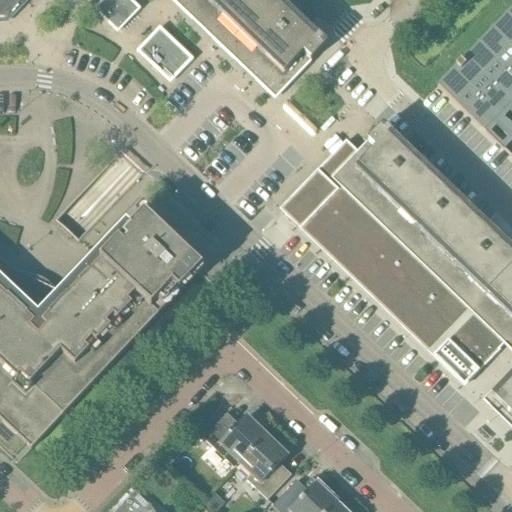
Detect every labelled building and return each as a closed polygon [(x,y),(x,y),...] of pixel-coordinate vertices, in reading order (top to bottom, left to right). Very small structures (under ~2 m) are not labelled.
[(0,0),(0,19),(4,19),(22,0),(179,0),(272,88),(302,56),(310,64),(313,61),(326,47),(308,30),(276,0),(0,0)] [(127,0),(106,0),(95,11),(117,33),(139,11),(127,0)] [(451,72),(437,87),(484,133),(485,132),(499,118),(511,103),(511,9),(506,15),(493,29),(479,44),(465,58),(451,72)] [(160,31),(139,53),(169,82),(190,60),(160,31)] [(511,103),(499,118),(485,132),(504,151),(511,143),(503,135),(510,128),(511,130),(511,103)] [(281,213),(292,223),(292,224),(299,230),(463,387),(507,341),(511,345),(511,382),(494,402),(511,419),(511,251),(485,225),(471,212),(466,207),(446,187),(440,182),(428,171),(423,166),(402,146),(397,141),(383,127),(366,144),(361,149),(357,154),(345,143),(344,145),(345,146),(281,213)] [(511,130),(510,128),(503,135),(511,143),(511,142),(511,130)] [(0,421),(17,437),(31,450),(201,270),(143,214),(90,272),(49,317),(0,268),(0,421)] [(238,468),(266,439),(246,420),(236,430),(223,418),(202,440),(223,461),(227,457),(238,468)] [(266,439),(238,468),(249,478),(246,482),(267,503),(288,480),(276,469),(286,458),(266,439)] [(162,455),(157,460),(168,470),(173,465),(162,455)] [(330,511),(336,506),(316,487),(306,497),(293,485),(272,508),(276,511),(330,511)] [(153,511),(143,502),(143,503),(135,495),(129,490),(108,511),(153,511)]
